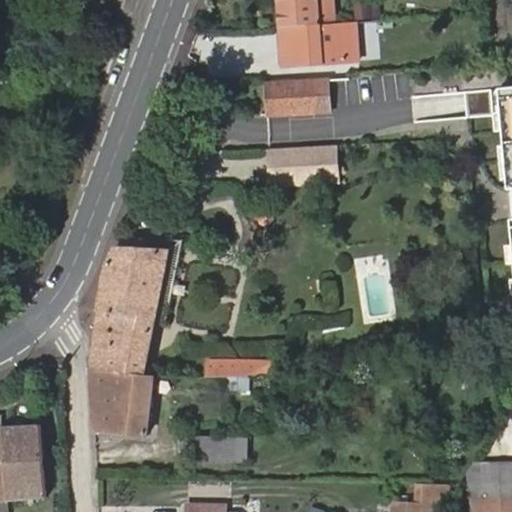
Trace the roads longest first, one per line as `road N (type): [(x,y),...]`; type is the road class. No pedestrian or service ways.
road 1 (tertiary): [(45,310),(74,265),(173,0)]
road 2 (unclassified): [(80,511),(76,350),(45,310)]
